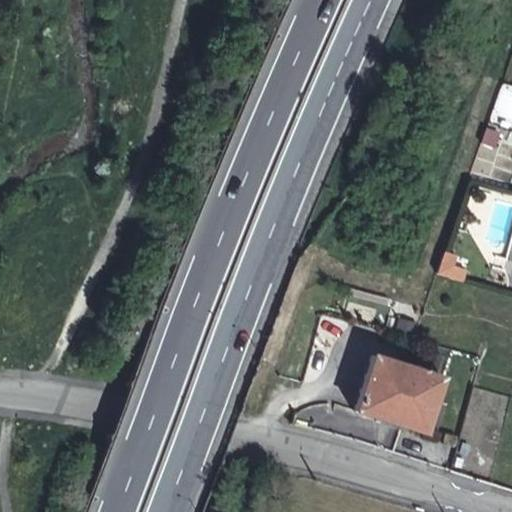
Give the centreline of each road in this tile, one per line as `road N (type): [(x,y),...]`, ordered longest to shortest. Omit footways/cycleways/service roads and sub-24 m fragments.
road 1 (trunk): [(316,0),(113,511)]
road 2 (trunk): [(165,511),(366,0)]
road 3 (residential): [(486,511),(236,436),(105,405),(0,393)]
